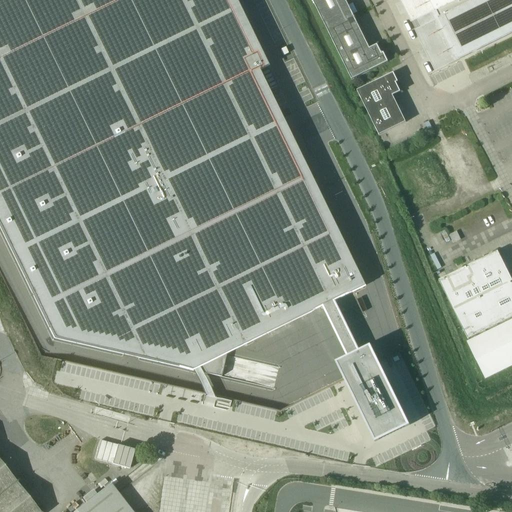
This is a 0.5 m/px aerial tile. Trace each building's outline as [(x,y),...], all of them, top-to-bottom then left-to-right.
[(234,0),(0,0),(0,228),(54,338),(220,377),(226,353),(323,306),(346,354),(335,360),(373,439),(405,425),(368,344),(359,349),(336,300),(363,287),(258,72),(267,66),(234,0)] [(312,0),(327,29),(354,17),(345,0),(312,0)] [(430,0),(436,10),(456,0),(430,0)] [(352,80),(388,62),(383,53),(381,54),(377,45),(369,49),(354,17),(327,29),(352,80)] [(398,82),(393,73),(357,91),(379,136),(406,123),(393,96),(400,92),(396,83),(398,82)] [(466,267),(447,276),(438,280),(467,339),(511,317),(511,283),(511,284),(511,282),(511,281),(511,280),(507,271),(508,270),(504,261),(503,262),(497,251),(467,266),(468,267),(466,268),(466,267)] [(485,379),(511,365),(511,319),(466,341),(485,379)] [(128,469),(134,450),(100,441),(95,460),(128,469)] [(0,511),(39,511),(16,483),(17,482),(16,481),(15,481),(0,461),(0,511)] [(131,511),(109,483),(72,511),(131,511)]
